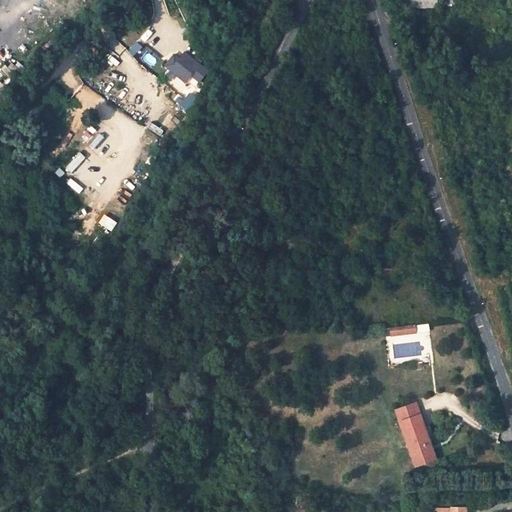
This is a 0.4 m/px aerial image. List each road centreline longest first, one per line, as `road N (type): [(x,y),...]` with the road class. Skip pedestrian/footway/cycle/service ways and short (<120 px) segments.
road 1 (unclassified): [(149,511),(146,312),(308,0)]
road 2 (tertiary): [(511,413),(371,0)]
road 3 (track): [(0,335),(42,350),(66,390),(57,420),(22,458),(0,510)]
road 4 (track): [(125,0),(0,141)]
road 5 (track): [(147,444),(0,501)]
